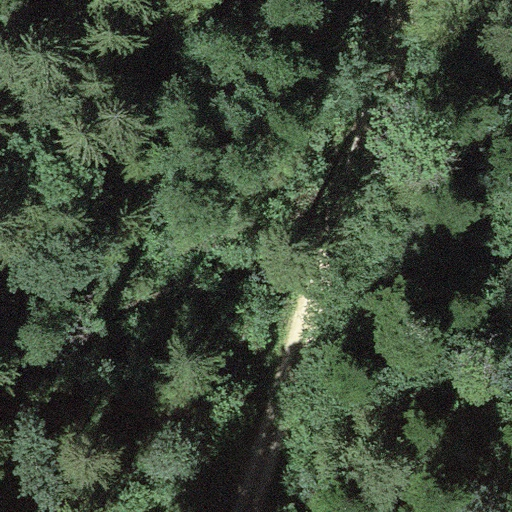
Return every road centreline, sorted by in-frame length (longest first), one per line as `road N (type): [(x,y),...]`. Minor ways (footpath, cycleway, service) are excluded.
road 1 (track): [(404,0),(248,511)]
road 2 (track): [(0,166),(72,0)]
